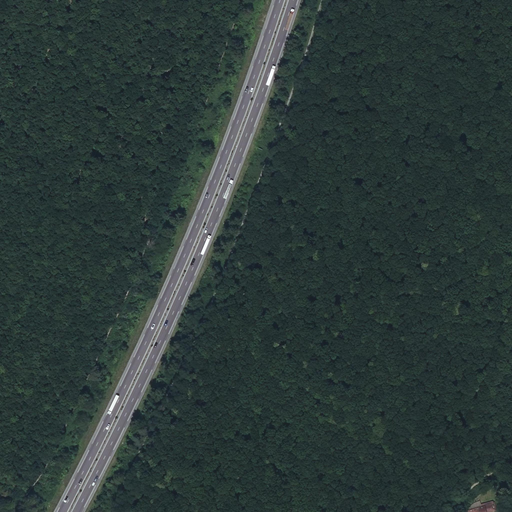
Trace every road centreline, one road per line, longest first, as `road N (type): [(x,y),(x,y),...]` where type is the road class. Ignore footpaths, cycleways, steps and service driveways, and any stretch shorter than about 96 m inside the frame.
road 1 (track): [(241,0),(174,186),(17,511)]
road 2 (trunk): [(279,0),(186,251),(62,511)]
road 3 (trunk): [(76,511),(200,250),(292,0)]
road 4 (track): [(112,511),(212,300),(322,0)]
